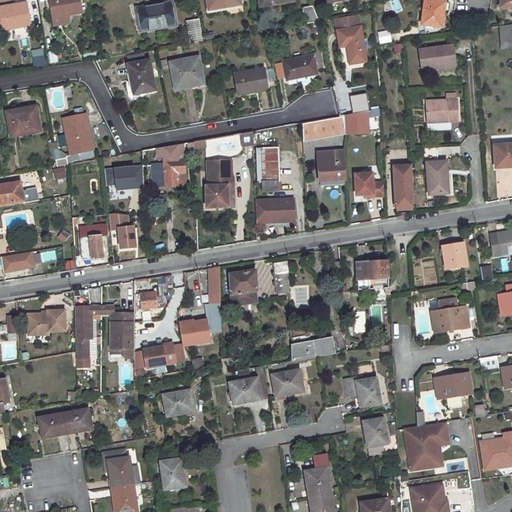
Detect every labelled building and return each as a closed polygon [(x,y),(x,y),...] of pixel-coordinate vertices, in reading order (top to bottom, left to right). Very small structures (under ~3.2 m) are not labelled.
[(81,0),(48,0),(52,19),(68,16),(84,14),(81,0)] [(240,0),(208,0),(210,10),(241,5),(240,0)] [(431,0),(424,0),(421,24),(441,27),(444,12),(442,11),(444,2),(431,0)] [(511,0),(500,0),(500,8),(511,10),(511,0)] [(27,2),(0,6),(0,15),(3,32),(33,26),(27,2)] [(172,3),(145,7),(149,30),(176,25),(172,3)] [(313,6),(302,8),(305,24),(319,22),(313,6)] [(145,15),(139,16),(141,31),(149,30),(145,7),(144,7),(145,15)] [(68,16),(52,19),(54,27),(70,24),(68,16)] [(200,19),(187,21),(190,42),(203,40),(200,19)] [(511,24),(499,26),(501,49),(511,48),(511,24)] [(360,27),(337,30),(340,48),(349,46),(349,50),(347,50),(349,64),(366,61),(360,27)] [(377,31),(378,43),(391,43),(390,30),(377,31)] [(453,45),(419,50),(421,71),(456,66),(453,45)] [(302,77),(302,76),(317,73),(317,72),(325,70),(321,50),(313,52),(313,56),(283,61),(287,80),(302,77)] [(142,54),(128,57),(130,65),(128,65),(134,95),(155,91),(149,61),(144,62),(142,54)] [(45,57),(35,58),(37,68),(46,66),(45,57)] [(198,57),(169,63),(174,86),(195,82),(195,84),(203,82),(198,57)] [(264,69),(234,74),(238,95),(268,90),(264,69)] [(457,99),(426,101),(427,130),(441,130),(441,122),(451,122),(458,121),(457,99)] [(357,113),(358,134),(381,133),(379,109),(357,113)] [(17,111),(7,113),(11,137),(41,131),(36,110),(17,113),(17,111)] [(302,136),(346,133),(346,135),(358,134),(357,113),(301,123),(302,136)] [(92,158),(90,150),(93,149),(89,128),(84,129),(82,123),(87,122),(86,115),(63,119),(70,154),(66,155),(54,148),(57,167),(68,165),(68,164),(72,163),(72,162),(92,158)] [(451,122),(441,122),(441,130),(451,129),(451,122)] [(253,132),(242,134),(244,145),(253,144),(253,132)] [(511,144),(494,145),(495,165),(502,165),(502,167),(511,166),(511,144)] [(279,191),(279,182),(280,182),(278,147),(263,148),(264,181),(262,182),(262,192),(279,191)] [(344,151),(317,153),(319,180),(345,178),(344,151)] [(211,167),(233,163),(233,158),(210,161),(211,167)] [(184,160),(164,161),(165,164),(153,164),(153,186),(177,186),(177,185),(184,185),(185,183),(184,160)] [(447,161),(427,163),(428,196),(449,194),(447,161)] [(233,163),(211,167),(213,186),(210,186),(212,207),(234,205),(231,184),(237,183),(236,174),(235,175),(233,163)] [(393,174),(412,173),(411,165),(392,166),(393,174)] [(115,186),(115,190),(143,189),(142,166),(105,168),(105,186),(115,186)] [(52,170),(54,181),(67,178),(65,167),(52,170)] [(511,195),(511,169),(496,170),(498,196),(511,195)] [(414,207),(413,193),(412,173),(393,174),(394,197),(395,208),(414,207)] [(373,174),(355,175),(357,196),(376,194),(376,197),(384,196),(383,183),(373,183),(373,174)] [(0,185),(0,205),(24,201),(24,203),(38,201),(36,188),(22,191),(21,182),(0,185)] [(288,199),(255,201),(256,219),(272,219),(272,222),(289,222),(288,199)] [(117,231),(118,251),(137,250),(136,226),(130,226),(129,214),(109,215),(110,231),(117,231)] [(103,258),(101,236),(107,236),(106,224),(79,226),(82,259),(103,258)] [(64,243),(69,234),(61,230),(57,239),(64,243)] [(511,230),(490,234),(494,256),(511,253),(511,230)] [(463,242),(442,245),(446,270),(467,266),(463,242)] [(35,263),(56,260),(55,251),(34,254),(35,263)] [(6,271),(25,268),(33,266),(31,252),(3,257),(6,271)] [(64,261),(65,270),(75,269),(75,261),(64,261)] [(288,261),(273,264),(277,294),(289,292),(288,261)] [(387,261),(367,263),(356,264),(358,291),(389,289),(387,261)] [(339,262),(325,263),(326,277),(340,276),(339,262)] [(490,266),(480,268),(482,281),(492,279),(490,266)] [(219,268),(211,269),(211,303),(220,302),(219,268)] [(255,291),(254,281),(256,281),(255,271),(230,275),(232,306),(257,302),(255,291)] [(463,292),(475,289),(473,282),(461,285),(463,292)] [(155,292),(140,294),(142,310),(157,308),(155,292)] [(511,293),(498,295),(501,316),(511,314),(511,293)] [(460,329),(460,328),(469,327),(466,307),(458,308),(456,299),(439,302),(440,311),(431,312),(434,333),(460,329)] [(74,308),(76,359),(88,359),(88,339),(91,339),(91,315),(98,315),(98,307),(74,308)] [(134,323),(134,314),(113,314),(113,307),(106,307),(106,314),(110,314),(111,349),(122,349),(122,355),(126,359),(134,359),(134,323)] [(47,314),(34,315),(34,322),(27,322),(28,336),(48,335),(48,332),(65,332),(64,311),(47,312),(47,314)] [(17,330),(16,316),(8,317),(8,331),(17,330)] [(207,320),(179,324),(183,346),(210,341),(207,320)] [(331,339),(291,346),(292,362),(334,354),(331,339)] [(353,344),(345,345),(346,352),(354,350),(353,344)] [(172,345),(144,351),(147,367),(175,362),(172,345)] [(191,360),(193,369),(203,367),(202,359),(191,360)] [(229,359),(221,359),(221,374),(230,373),(229,359)] [(510,368),(502,369),(505,389),(511,387),(511,366),(510,367),(510,368)] [(263,367),(256,368),(258,378),(229,383),(234,404),(253,401),(253,399),(269,397),(263,367)] [(251,376),(249,370),(238,372),(240,378),(251,376)] [(300,370),(272,375),(276,395),(284,394),(284,395),(303,392),(300,370)] [(468,373),(442,377),(442,378),(434,380),(437,400),(472,394),(468,373)] [(376,378),(356,382),(355,377),(344,379),(348,400),(359,398),(359,399),(360,399),(362,407),(381,403),(376,378)] [(4,378),(0,378),(0,414),(4,413),(3,404),(9,403),(4,378)] [(190,390),(163,395),(167,416),(186,413),(186,412),(194,410),(190,390)] [(484,404),(474,405),(476,418),(485,417),(484,404)] [(89,409),(64,413),(67,433),(75,431),(76,432),(93,429),(89,409)] [(417,425),(425,425),(423,412),(416,413),(417,425)] [(59,436),(58,434),(67,433),(64,413),(38,418),(42,439),(59,436)] [(383,418),(364,422),(366,431),(364,431),(369,455),(381,453),(380,445),(388,444),(383,418)] [(446,423),(405,428),(411,470),(435,467),(433,454),(437,453),(437,446),(440,445),(449,444),(446,423)] [(505,438),(481,442),(485,466),(511,462),(511,465),(511,464),(511,432),(504,434),(505,438)] [(435,467),(443,466),(440,445),(437,446),(437,453),(433,454),(435,467)] [(331,496),(327,468),(329,467),(327,455),(314,456),(316,469),(305,471),(308,490),(309,490),(310,499),(331,496)] [(129,457),(107,460),(110,479),(112,479),(113,487),(133,484),(129,457)] [(181,459),(160,462),(164,489),(186,486),(183,467),(182,467),(181,459)] [(387,499),(360,503),(361,511),(401,511),(400,476),(384,479),(387,499)] [(114,496),(113,496),(115,511),(136,511),(137,511),(133,484),(113,487),(114,496)] [(446,501),(444,484),(436,486),(437,496),(442,495),(443,502),(446,501)] [(436,486),(412,489),(415,511),(449,511),(448,501),(446,501),(443,502),(442,495),(437,496),(436,486)] [(297,492),(298,499),(307,497),(306,490),(297,492)] [(333,511),(331,496),(310,499),(312,507),(311,507),(311,511),(333,511)]
